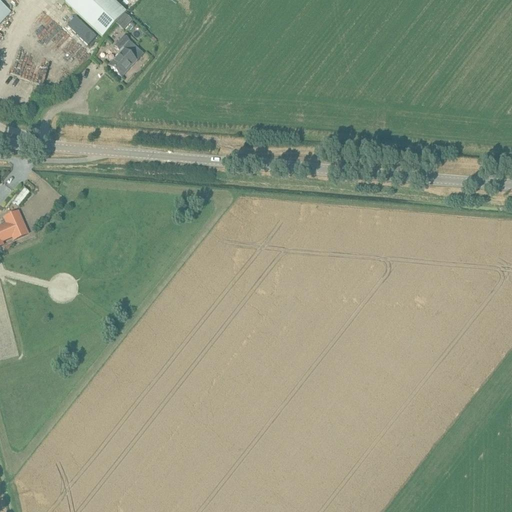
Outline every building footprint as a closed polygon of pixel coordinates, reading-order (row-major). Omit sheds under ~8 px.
[(59,0),(56,4),(60,8),(61,9),(65,4),(103,39),(116,25),(125,15),(127,13),(112,0),(59,0)] [(0,24),(11,13),(0,2),(0,24)] [(132,21),(125,15),(116,25),(123,31),(132,21)] [(75,18),(67,27),(87,47),(96,38),(75,18)] [(108,67),(121,78),(136,62),(122,49),(128,41),(124,37),(114,48),(121,53),(108,67)] [(24,189),(13,203),(18,207),(29,193),(24,189)] [(0,248),(4,246),(2,243),(12,239),(13,242),(29,235),(18,211),(3,218),(5,224),(0,226),(0,248)]
